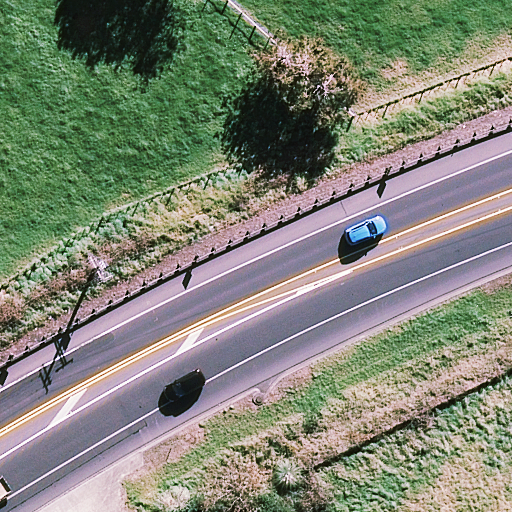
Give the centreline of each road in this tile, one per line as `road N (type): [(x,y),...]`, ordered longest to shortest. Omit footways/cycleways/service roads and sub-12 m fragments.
road 1 (trunk): [(511,188),(0,324)]
road 2 (trunk): [(0,225),(185,169),(511,90)]
